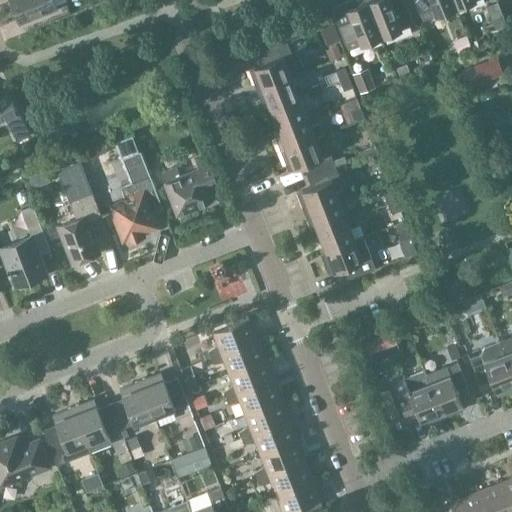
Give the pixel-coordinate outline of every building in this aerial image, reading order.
[(10,0),(19,22),(56,7),(52,0),(10,0)] [(349,50),(381,37),(366,0),(357,0),(350,3),(349,0),(332,7),(349,50)] [(366,0),(381,37),(413,24),(403,0),(366,0)] [(415,0),(423,20),(455,8),(452,0),(415,0)] [(504,26),(493,31),(496,40),(508,36),(504,26)] [(466,36),(454,41),(459,52),(471,48),(466,36)] [(291,77),(299,73),(291,53),(286,42),(259,52),(263,63),(248,69),(254,84),(259,81),(262,88),(291,76),(291,77)] [(338,45),(326,50),(331,61),(342,56),(338,45)] [(467,86),(501,73),(496,57),(461,71),(467,86)] [(405,64),(396,68),(399,77),(409,74),(405,64)] [(340,81),(348,77),(344,67),(336,71),(340,81)] [(367,68),(354,73),(361,92),(374,86),(367,68)] [(299,96),(291,77),(291,76),(262,88),(264,94),(259,96),(264,110),(299,96)] [(348,77),(340,81),(343,90),(352,87),(348,77)] [(29,134),(20,116),(7,93),(0,96),(0,119),(4,117),(17,141),(29,134)] [(278,128),(307,117),(299,96),(264,110),(270,124),(275,122),(278,128)] [(360,107),(351,110),(355,121),(364,117),(360,107)] [(280,150),(323,134),(319,124),(311,127),(307,117),(278,128),(280,134),(274,136),(280,150)] [(143,125),(131,129),(136,142),(148,137),(143,125)] [(334,165),(330,154),(331,154),(324,133),(323,134),(280,150),(285,164),(291,162),(294,169),(303,165),(307,176),(334,165)] [(132,136),(116,142),(121,157),(125,156),(138,151),(132,136)] [(376,148),(366,152),(368,158),(374,161),(380,158),(376,148)] [(159,199),(150,175),(140,150),(125,156),(121,157),(131,182),(120,187),(124,198),(109,204),(123,239),(127,237),(128,241),(143,235),(142,232),(157,226),(148,203),(159,199)] [(161,171),(165,183),(177,213),(211,200),(205,185),(216,180),(206,154),(194,159),(199,170),(180,177),(176,166),(161,171)] [(80,160),(57,169),(62,182),(76,219),(57,226),(72,263),(100,252),(87,220),(101,215),(85,173),(80,160)] [(310,211),(339,199),(331,179),(339,176),(334,165),(307,176),(311,186),(296,192),(302,207),(307,204),(310,211)] [(49,180),(44,170),(44,169),(27,176),(28,178),(32,187),(49,180)] [(388,203),(396,200),(392,190),(384,194),(388,203)] [(318,231),(347,219),(339,199),(310,211),(312,217),(307,219),(312,234),(318,231)] [(396,200),(388,203),(391,213),(400,210),(396,200)] [(31,236),(0,248),(14,285),(46,273),(39,254),(50,249),(40,223),(33,205),(21,210),(28,228),(31,236)] [(326,251),(355,240),(347,219),(318,231),(326,251)] [(400,240),(410,236),(406,226),(397,229),(400,240)] [(375,268),(370,257),(362,236),(355,240),(326,251),(328,257),(322,259),(328,274),(343,268),(347,279),(375,268)] [(457,302),(445,307),(449,318),(461,314),(457,302)] [(210,357),(257,339),(247,313),(233,319),(235,323),(213,332),(218,344),(207,351),(210,357)] [(391,330),(365,340),(371,357),(398,347),(391,330)] [(511,334),(499,340),(504,353),(511,373),(511,334)] [(229,373),(265,359),(257,339),(210,357),(212,363),(225,361),(229,373)] [(511,383),(511,373),(504,353),(499,340),(483,345),(481,353),(469,358),(480,385),(491,381),(497,396),(511,390),(510,385),(511,383)] [(455,344),(448,347),(452,359),(460,356),(455,344)] [(207,351),(199,354),(202,360),(210,357),(207,351)] [(225,397),(272,379),(265,359),(229,373),(234,384),(223,391),(225,397)] [(424,369),(440,412),(446,409),(448,415),(463,409),(457,394),(468,390),(457,362),(446,367),(445,365),(425,373),(424,369)] [(440,412),(423,369),(392,381),(407,420),(418,415),(422,426),(436,420),(434,414),(440,412)] [(140,380),(154,416),(187,402),(177,376),(164,381),(161,372),(140,380)] [(191,372),(183,375),(187,385),(195,382),(191,372)] [(245,413),(280,399),(272,379),(225,397),(228,403),(240,401),(245,413)] [(120,428),(154,416),(140,380),(119,388),(123,397),(110,402),(120,428)] [(204,395),(192,399),(196,409),(207,404),(204,395)] [(94,398),(73,406),(90,451),(111,443),(107,434),(120,428),(110,402),(97,407),(94,398)] [(241,437),(288,419),(280,399),(245,413),(249,425),(239,431),(241,437)] [(56,424),(43,429),(56,464),(90,451),(73,406),(52,414),(56,424)] [(210,414),(200,418),(204,429),(215,425),(210,414)] [(261,453),(296,439),(288,419),(241,437),(243,444),(256,441),(261,453)] [(136,436),(127,439),(131,449),(140,446),(136,436)] [(194,436),(183,439),(186,450),(197,447),(194,436)] [(20,447),(16,437),(0,443),(0,484),(48,466),(38,440),(20,447)] [(257,478),(304,459),(296,439),(261,453),(265,465),(254,472),(257,478)] [(183,454),(171,458),(178,476),(190,472),(183,454)] [(276,493),(312,480),(304,459),(257,478),(259,484),(272,482),(276,493)] [(131,462),(122,465),(125,475),(135,471),(131,462)] [(151,468),(139,473),(143,482),(155,477),(151,468)] [(81,479),(86,491),(102,485),(98,473),(81,479)] [(511,511),(511,478),(500,483),(511,511)] [(312,480),(276,493),(283,511),(289,511),(295,510),(296,511),(312,511),(311,509),(321,505),(312,480)] [(511,511),(500,483),(479,491),(487,511),(511,511)] [(186,499),(191,511),(229,511),(225,500),(220,486),(207,491),(186,499)] [(487,511),(479,491),(459,499),(464,511),(487,511)] [(464,511),(459,499),(434,509),(435,511),(464,511)]
